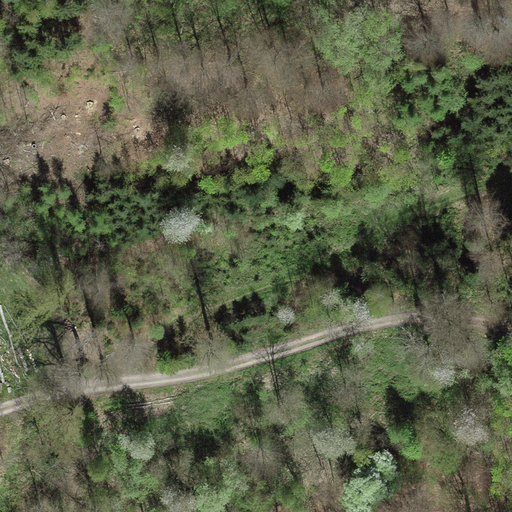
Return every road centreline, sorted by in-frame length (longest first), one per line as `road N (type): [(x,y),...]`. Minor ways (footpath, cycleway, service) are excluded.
road 1 (track): [(61,395),(266,364),(403,322),(511,331)]
road 2 (track): [(511,178),(408,211),(334,261),(178,323),(108,385)]
